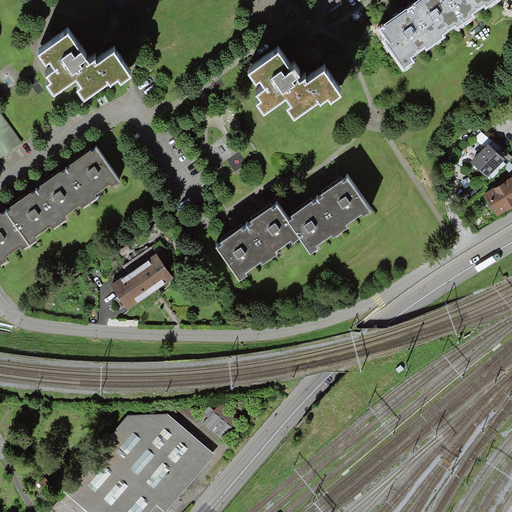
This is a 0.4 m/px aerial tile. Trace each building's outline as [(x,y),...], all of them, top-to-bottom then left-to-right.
[(388,39),(385,41),(404,68),(412,62),(409,58),(426,46),(428,48),(442,38),(441,36),(456,25),(458,27),(473,17),(471,15),(485,5),(487,7),(497,0),(420,0),(394,18),(380,28),(388,39)] [(44,45),(56,62),(47,68),(58,84),(77,71),(89,89),(109,75),(110,78),(128,65),(114,45),(93,59),(82,43),(81,44),(69,27),(44,45)] [(260,75),(265,83),(256,89),(260,96),(257,98),(264,108),(287,94),(291,100),(288,102),(295,113),(320,97),(321,98),(329,93),(331,97),(341,90),(325,66),(308,77),(306,73),(299,77),(291,65),(280,47),(249,67),(256,78),(260,75)] [(144,61),(139,65),(145,75),(150,72),(144,61)] [(0,157),(21,143),(0,112),(0,157)] [(475,138),(485,147),(492,141),(481,131),(475,138)] [(471,162),(487,177),(504,160),(488,144),(485,147),(471,162)] [(112,186),(120,180),(96,147),(96,148),(97,149),(92,152),(90,150),(80,157),(70,164),(72,166),(68,169),(67,168),(65,169),(66,170),(62,172),(61,170),(50,178),(40,185),(42,187),(38,190),(37,189),(35,190),(36,191),(32,194),(30,192),(18,201),(10,206),(12,208),(8,211),(7,210),(5,211),(6,212),(3,215),(1,212),(0,212),(0,264),(8,259),(6,256),(21,245),(23,247),(37,238),(35,236),(51,225),(52,227),(66,218),(65,215),(80,204),(82,207),(97,196),(95,194),(110,184),(112,186)] [(294,242),(301,237),(312,253),(320,248),(317,244),(332,234),(334,238),(351,227),(348,223),(362,213),(364,216),(372,211),(349,177),(335,186),(304,207),(288,218),(277,203),(261,214),(231,235),(217,245),(240,279),(248,274),(246,272),(262,261),(264,263),(278,253),(276,251),(292,239),(294,242)] [(511,177),(484,193),(497,216),(511,207),(511,177)] [(110,286),(128,310),(173,280),(155,254),(110,286)] [(204,421),(222,437),(239,417),(222,402),(215,411),(207,404),(201,411),(208,417),(204,421)] [(167,416),(127,416),(65,491),(89,511),(162,511),(212,453),(167,416)]
